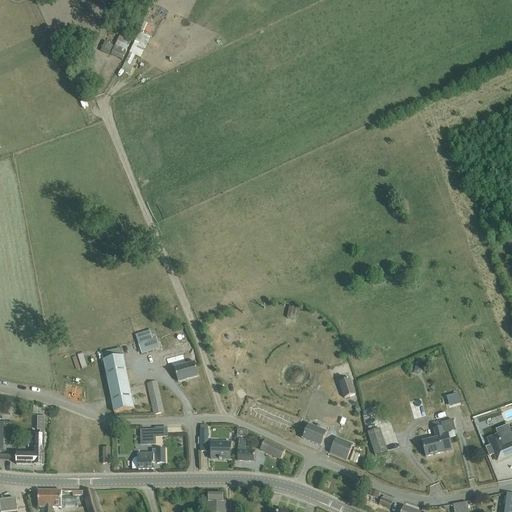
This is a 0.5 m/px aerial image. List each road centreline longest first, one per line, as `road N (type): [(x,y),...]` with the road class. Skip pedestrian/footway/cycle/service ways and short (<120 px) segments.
road 1 (track): [(223,419),(107,117),(116,86)]
road 2 (residential): [(312,456),(418,500),(511,488)]
road 3 (residential): [(191,419),(118,421),(0,390)]
road 4 (tertiary): [(0,479),(193,480)]
road 5 (residential): [(312,456),(239,422),(191,419)]
